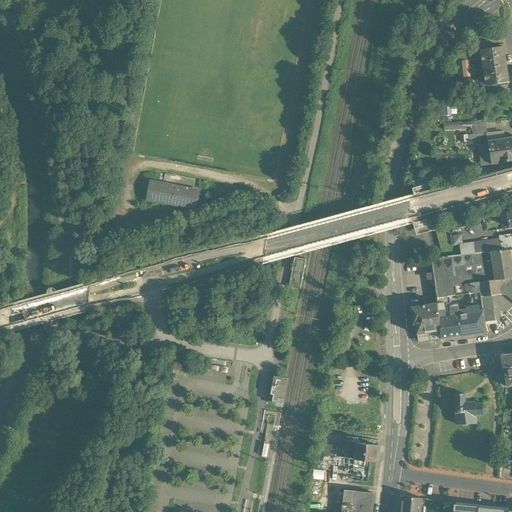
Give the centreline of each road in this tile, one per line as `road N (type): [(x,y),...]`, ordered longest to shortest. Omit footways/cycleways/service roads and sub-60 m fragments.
road 1 (secondary): [(511,180),(0,318)]
road 2 (track): [(54,333),(69,274),(47,113),(16,27),(0,7)]
road 3 (secondary): [(394,290),(393,186),(415,107),(455,33),(497,0)]
road 4 (track): [(65,229),(118,219),(131,172),(146,165),(265,190)]
road 5 (track): [(295,222),(339,0)]
road 6 (track): [(238,511),(266,359)]
road 7 (track): [(266,359),(295,222)]
road 8 (track): [(0,454),(54,333)]
road 9 (track): [(0,98),(13,195),(0,223)]
road 10 (residential): [(511,490),(391,473)]
road 11 (residential): [(511,335),(497,345),(396,360)]
